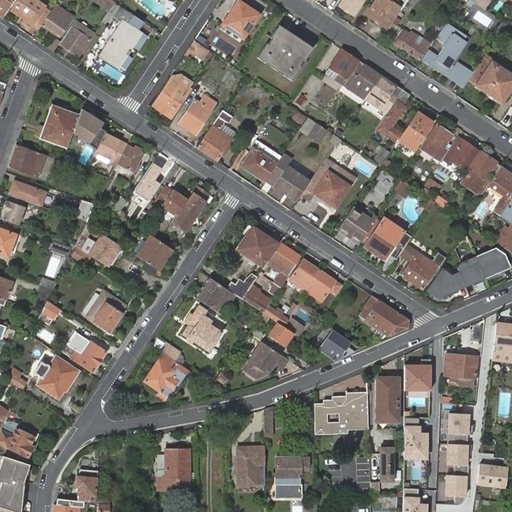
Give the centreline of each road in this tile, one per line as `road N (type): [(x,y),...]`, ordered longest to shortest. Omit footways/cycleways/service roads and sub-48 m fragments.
road 1 (residential): [(77,435),(253,401),(437,326)]
road 2 (residential): [(237,188),(77,435)]
road 3 (residential): [(292,0),(511,148)]
road 4 (residential): [(437,326),(237,188)]
road 5 (residential): [(126,114),(203,0)]
road 6 (residential): [(237,188),(126,114)]
